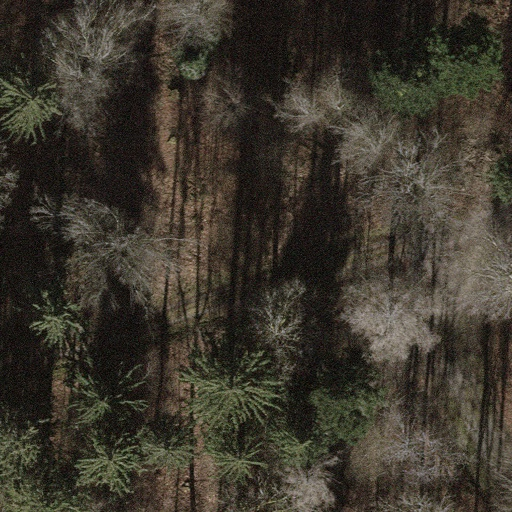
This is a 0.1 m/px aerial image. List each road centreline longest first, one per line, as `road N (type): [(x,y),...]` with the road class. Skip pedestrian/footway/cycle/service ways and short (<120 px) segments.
road 1 (track): [(461,246),(196,302),(0,355)]
road 2 (track): [(299,511),(344,404),(461,246)]
road 3 (track): [(511,455),(455,351),(461,246)]
